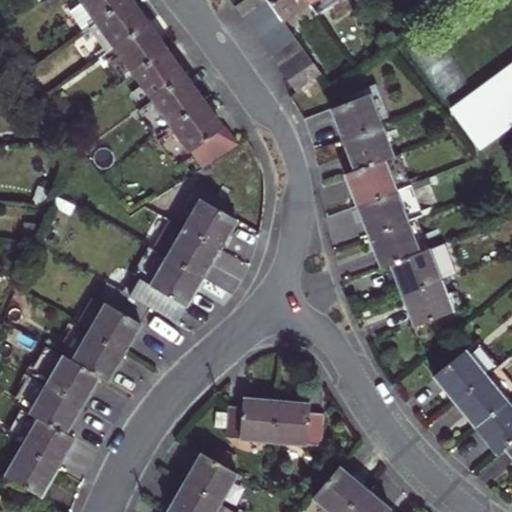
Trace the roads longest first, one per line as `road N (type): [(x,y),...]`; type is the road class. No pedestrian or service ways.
road 1 (residential): [(272,315),(296,226),(290,163),(253,92),(180,0)]
road 2 (residential): [(272,315),(325,332),(402,451),(465,511)]
road 3 (residential): [(103,511),(129,457),(175,393),(231,339),(272,315)]
